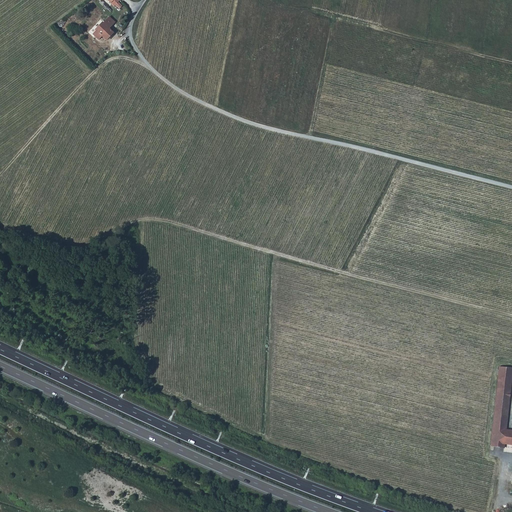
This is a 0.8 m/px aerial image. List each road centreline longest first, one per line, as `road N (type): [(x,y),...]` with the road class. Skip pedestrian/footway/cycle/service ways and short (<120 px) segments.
road 1 (track): [(511,314),(149,218),(78,245),(0,223)]
road 2 (trunk): [(372,511),(0,349)]
road 3 (trunk): [(0,366),(327,511)]
road 4 (track): [(0,174),(101,63),(121,56),(141,62)]
